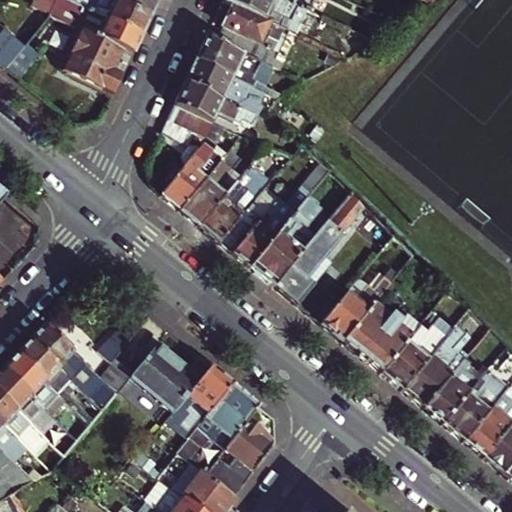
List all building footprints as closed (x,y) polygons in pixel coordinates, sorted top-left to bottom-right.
[(56,0),(36,0),(32,8),(49,16),(51,13),(56,0)] [(49,17),(74,29),(91,37),(119,51),(130,56),(139,37),(88,12),(63,0),(56,0),(51,13),(49,16),(49,17)] [(63,0),(88,12),(139,37),(148,17),(112,0),(63,0)] [(112,0),(148,17),(156,0),(112,0)] [(222,0),(222,1),(232,6),(286,32),(290,34),(303,9),(284,0),(222,0)] [(284,0),(303,9),(305,9),(309,0),(284,0)] [(390,11),(400,16),(405,6),(395,1),(390,11)] [(286,32),(232,6),(215,42),(267,68),(271,70),(274,64),(279,67),(281,61),(276,59),(283,44),(280,43),(286,32)] [(91,37),(74,29),(72,33),(77,36),(61,72),(111,96),(121,75),(110,70),(119,51),(91,37)] [(21,51),(0,34),(0,68),(5,72),(21,51)] [(206,37),(194,61),(250,91),(273,103),(282,97),(258,86),(267,68),(215,42),(206,37)] [(21,51),(5,72),(17,82),(38,56),(26,46),(21,51)] [(250,91),(194,61),(184,83),(241,110),(250,91)] [(257,118),(241,110),(184,83),(173,105),(211,123),(216,113),(241,125),(243,122),(253,126),(257,118)] [(204,137),(207,131),(211,123),(173,105),(166,120),(188,130),(204,137)] [(183,141),(188,130),(166,120),(161,131),(183,141)] [(221,128),(211,123),(207,131),(216,136),(221,128)] [(157,196),(177,212),(222,157),(202,140),(197,147),(186,147),(178,156),(182,165),(157,196)] [(222,157),(177,212),(197,228),(239,177),(232,171),(240,161),(228,150),(222,157)] [(249,166),(239,177),(197,228),(217,244),(263,189),(269,182),(249,166)] [(247,269),(270,288),(306,245),(348,196),(328,176),(294,215),(247,269)] [(263,189),(217,244),(247,269),(294,215),(263,189)] [(293,306),(312,283),(326,267),(320,262),(363,211),(348,196),(306,245),(270,288),(293,306)] [(392,239),(368,215),(355,231),(381,253),(392,239)] [(356,281),(336,304),(318,326),(339,343),(370,307),(395,278),(388,273),(370,293),(356,281)] [(305,316),(325,294),(312,283),(293,306),(305,316)] [(318,326),(336,304),(325,294),(305,316),(318,326)] [(148,317),(134,306),(115,330),(128,341),(148,317)] [(386,320),(370,307),(339,343),(378,375),(418,328),(396,309),(386,320)] [(378,375),(399,392),(427,359),(451,332),(441,324),(432,334),(426,330),(424,333),(418,328),(378,375)] [(99,377),(43,325),(29,341),(72,381),(103,411),(116,394),(99,377)] [(427,359),(399,392),(420,409),(463,359),(464,358),(458,352),(469,339),(465,336),(465,335),(456,327),(451,332),(427,359)] [(29,341),(15,355),(57,396),(71,408),(77,401),(65,388),(72,381),(29,341)] [(211,368),(197,357),(187,370),(156,345),(131,375),(129,378),(173,414),(186,399),(211,368)] [(15,355),(1,370),(43,411),(57,396),(15,355)] [(469,391),(481,377),(463,359),(420,409),(440,425),(469,391)] [(131,375),(113,360),(99,377),(116,394),(129,378),(131,375)] [(211,368),(186,399),(208,415),(232,385),(211,368)] [(43,411),(1,370),(0,371),(0,396),(41,436),(54,421),(43,411)] [(486,372),(481,377),(469,391),(440,425),(461,443),(507,391),(486,372)] [(247,422),(259,407),(232,385),(208,415),(203,423),(231,444),(247,422)] [(507,391),(461,443),(481,459),(511,423),(511,391),(509,389),(507,391)] [(0,396),(0,424),(16,439),(34,457),(48,442),(41,436),(0,396)] [(233,499),(272,448),(258,438),(261,433),(247,422),(231,444),(224,452),(242,466),(232,479),(214,465),(205,477),(233,499)] [(511,423),(481,459),(501,475),(511,461),(511,423)] [(0,424),(0,452),(1,454),(16,439),(0,424)] [(1,454),(0,452),(0,501),(30,482),(1,454)] [(511,461),(501,475),(511,483),(511,461)] [(181,498),(185,500),(200,511),(223,511),(233,499),(205,477),(199,473),(181,498)] [(200,511),(185,500),(175,511),(200,511)]
